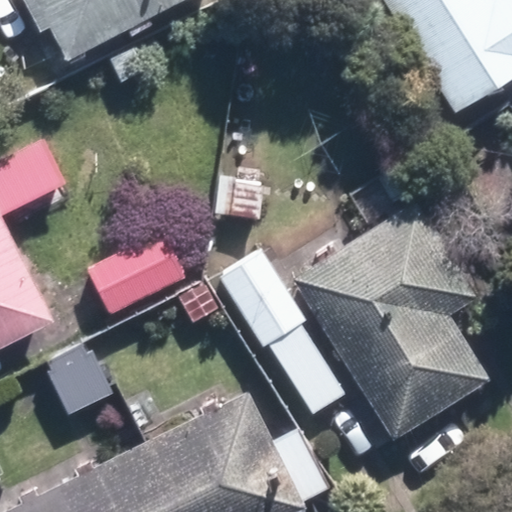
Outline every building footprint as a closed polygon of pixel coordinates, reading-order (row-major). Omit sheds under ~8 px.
[(32,0),(47,27),(61,19),(79,53),(179,0),(32,0)] [(511,0),(396,0),(462,104),(511,72),(511,0)] [(319,63),(285,39),(253,84),(287,108),(319,63)] [(149,67),(137,43),(115,54),(127,78),(149,67)] [(49,134),(0,159),(0,344),(60,313),(52,296),(77,282),(42,214),(19,226),(12,214),(74,182),(49,134)] [(486,291),(424,195),(394,214),(393,213),(301,271),(402,428),(493,370),(455,311),(486,291)] [(189,274),(169,228),(96,260),(116,305),(189,274)] [(268,245),(226,271),(268,339),(310,314),(268,245)] [(310,321),(277,341),(317,405),(349,386),(310,321)] [(98,344),(56,365),(75,403),(117,381),(98,344)] [(303,422),(279,433),(257,387),(0,509),(0,511),(288,511),(312,501),(308,492),(332,481),(303,422)]
